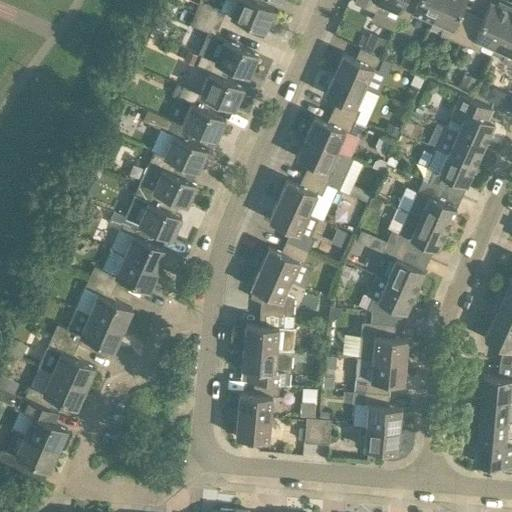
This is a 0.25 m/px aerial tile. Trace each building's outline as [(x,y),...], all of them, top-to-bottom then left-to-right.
[(237,0),(230,16),(264,32),(274,10),(255,1),(251,0),(237,0)] [(387,8),(399,13),(404,0),(367,0),(364,7),(383,16),(387,8)] [(404,0),(399,13),(397,16),(408,21),(412,12),(432,21),(441,0),(404,0)] [(459,43),(470,19),(459,14),(465,0),(441,0),(432,21),(443,26),(440,35),(459,43)] [(184,8),(195,13),(198,6),(187,1),(184,8)] [(195,13),(220,25),(225,13),(200,2),(198,6),(195,13)] [(470,19),(459,43),(479,52),(482,44),(494,48),(511,8),(498,3),(497,6),(490,3),(480,24),(470,19)] [(511,8),(494,48),(505,54),(501,62),(511,66),(511,8)] [(220,25),(195,13),(194,14),(191,22),(190,25),(215,36),(220,25)] [(369,39),(363,36),(359,45),(365,48),(364,49),(379,55),(385,40),(371,34),(369,39)] [(258,55),(224,40),(214,61),(226,66),(248,77),(258,55)] [(333,75),(364,88),(373,68),(378,70),(383,58),(360,48),(355,59),(343,54),(333,75)] [(194,65),(198,55),(188,51),(184,61),(194,65)] [(221,77),(226,66),(214,61),(201,55),(196,67),(209,73),(200,94),(207,97),(234,109),(244,87),(221,77)] [(411,70),(414,61),(403,56),(400,65),(411,70)] [(474,93),(479,81),(463,74),(458,86),(474,93)] [(364,88),(333,75),(324,95),(336,100),(332,111),(355,122),(360,110),(355,108),(364,88)] [(437,90),(440,84),(430,80),(426,91),(432,93),(437,90)] [(203,108),(207,97),(200,94),(183,86),(177,98),(191,104),(181,125),(216,140),(225,119),(203,108)] [(444,127),(484,145),(494,123),(487,120),(492,108),(458,94),(450,114),(463,119),(457,132),(445,126),(444,127)] [(167,132),(172,121),(147,110),(142,121),(167,132)] [(355,122),(332,111),(327,122),(315,117),(305,137),(336,151),(336,150),(345,131),(350,133),(355,122)] [(114,132),(118,122),(112,119),(108,129),(114,132)] [(411,136),(416,125),(406,120),(401,132),(411,136)] [(396,138),(400,128),(388,123),(384,134),(396,138)] [(475,165),(484,145),(444,127),(435,148),(448,153),(475,165)] [(207,150),(173,134),(163,156),(178,163),(197,172),(207,150)] [(304,174),(327,184),(338,189),(352,158),(336,150),(336,151),(305,137),(296,158),(309,163),(304,174)] [(164,196),(187,206),(198,186),(173,174),(178,163),(163,156),(154,151),(139,184),(164,195),(164,196)] [(475,165),(448,153),(438,174),(433,172),(429,183),(428,183),(454,194),(459,183),(466,186),(475,165)] [(383,159),(379,158),(375,160),(373,164),(375,168),(379,170),(384,168),(385,164),(383,159)] [(327,184),(304,174),(299,185),(287,180),(277,200),(308,213),(317,193),(322,196),(327,184)] [(407,212),(419,217),(447,230),(456,208),(449,204),(454,194),(428,183),(429,183),(421,179),(407,212)] [(381,183),(376,193),(385,197),(390,187),(381,183)] [(97,190),(83,184),(79,193),(93,199),(97,190)] [(159,207),(164,196),(164,195),(139,184),(124,217),(113,212),(149,228),(172,239),(182,217),(159,207)] [(88,204),(78,200),(74,210),(72,212),(85,218),(90,205),(88,204)] [(308,213),(277,200),(268,221),(290,230),(286,241),(309,251),(314,240),(299,233),(308,213)] [(447,230),(419,217),(407,212),(396,207),(387,228),(393,231),(388,242),(421,256),(426,246),(437,251),(447,230)] [(111,249),(158,270),(167,249),(144,239),(149,228),(113,212),(108,224),(120,229),(111,249)] [(331,243),(340,247),(346,233),(337,228),(331,243)] [(304,263),(309,251),(286,241),(281,252),(269,247),(260,267),(290,281),(299,261),(304,263)] [(387,280),(415,292),(424,271),(416,267),(421,256),(388,242),(383,253),(396,259),(387,280)] [(63,263),(68,251),(55,245),(50,257),(63,263)] [(89,277),(114,288),(119,277),(149,291),(158,270),(111,249),(102,269),(94,266),(89,277)] [(290,281),(260,267),(250,288),(254,289),(250,298),(261,302),(260,313),(285,315),(294,316),(296,296),(285,291),(290,281)] [(371,274),(365,293),(377,297),(384,279),(371,274)] [(109,299),(114,288),(89,277),(84,288),(75,308),(75,307),(74,308),(123,329),(132,309),(109,299)] [(511,278),(508,285),(504,283),(497,297),(511,303),(511,278)] [(415,292),(387,280),(377,301),(373,299),(368,310),(371,311),(370,323),(395,325),(405,313),(415,292)] [(511,303),(497,297),(491,311),(495,313),(493,320),(511,328),(511,303)] [(77,346),(82,336),(114,350),(123,329),(74,308),(65,328),(57,324),(52,335),(77,346)] [(244,347),(276,349),(278,327),(284,328),(285,315),(260,313),(259,325),(246,324),(244,347)] [(511,328),(493,320),(484,339),(511,351),(509,363),(509,364),(511,364),(511,328)] [(372,357),(372,358),(405,361),(407,339),(394,338),(395,325),(370,323),(361,322),(358,355),(372,357)] [(95,367),(72,357),(77,346),(52,335),(38,367),(51,372),(86,388),(95,367)] [(276,349),(244,347),(242,369),(255,370),(254,382),(279,384),(287,385),(290,350),(276,349)] [(338,357),(327,356),(326,369),(335,369),(337,369),(338,357)] [(372,358),(357,357),(355,391),(389,394),(390,382),(403,383),(405,361),(372,358)] [(481,397),(511,399),(511,364),(509,364),(509,378),(483,375),(481,397)] [(24,398),(49,409),(54,398),(76,408),(86,388),(51,372),(42,393),(29,387),(24,398)] [(279,384),(254,382),(253,394),(239,393),(237,415),(271,418),(272,396),(278,396),(279,384)] [(49,409),(24,398),(3,388),(0,387),(0,400),(33,415),(24,435),(58,450),(67,430),(54,424),(58,413),(49,409)] [(313,402),(314,391),(303,390),(303,401),(313,402)] [(368,405),(366,427),(399,429),(401,407),(388,406),(389,394),(355,391),(351,391),(350,402),(350,403),(363,404),(368,405)] [(511,399),(481,397),(480,404),(475,403),(474,419),(506,422),(511,422),(511,399)] [(271,418),(237,415),(235,437),(269,440),(271,418)] [(318,419),(306,417),(304,443),(316,444),(318,419)] [(329,445),(331,420),(330,420),(320,419),(318,419),(316,444),(329,445)] [(506,422),(474,419),(472,434),(477,435),(476,442),(504,444),(506,422)] [(399,429),(366,427),(364,449),(397,452),(399,429)] [(1,449),(0,452),(0,462),(21,472),(26,461),(49,471),(58,450),(24,435),(15,455),(1,449)] [(504,444),(476,442),(475,463),(511,466),(511,444),(504,444)]
